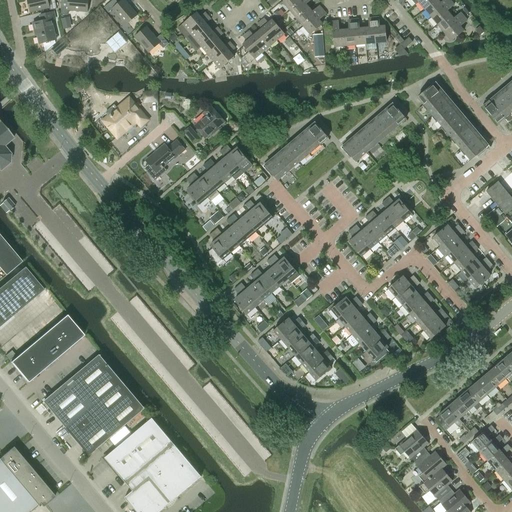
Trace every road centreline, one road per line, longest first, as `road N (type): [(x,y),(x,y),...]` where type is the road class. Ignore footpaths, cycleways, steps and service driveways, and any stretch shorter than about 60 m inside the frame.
road 1 (tertiary): [(319,424),(98,183)]
road 2 (residential): [(478,332),(414,260),(373,288),(360,285),(274,184)]
road 3 (residential): [(504,145),(390,0)]
road 4 (tertiary): [(319,424),(478,332)]
road 5 (residential): [(511,270),(453,197),(504,145)]
road 6 (unclassified): [(0,384),(105,511)]
road 7 (tertiary): [(98,183),(12,68)]
